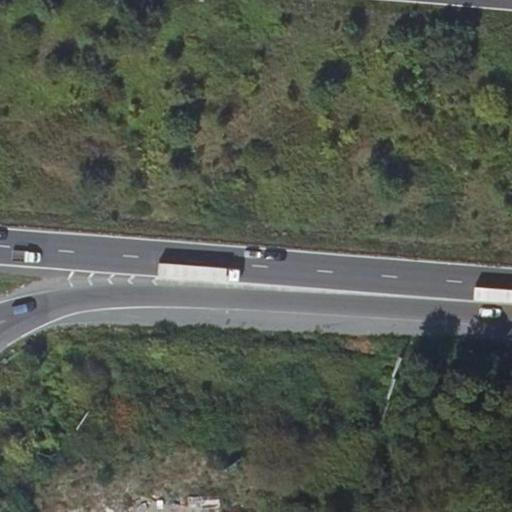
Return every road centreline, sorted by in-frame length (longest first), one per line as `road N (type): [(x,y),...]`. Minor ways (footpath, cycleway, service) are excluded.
road 1 (trunk): [(0,247),(511,287)]
road 2 (trunk): [(35,307),(148,287),(511,319)]
